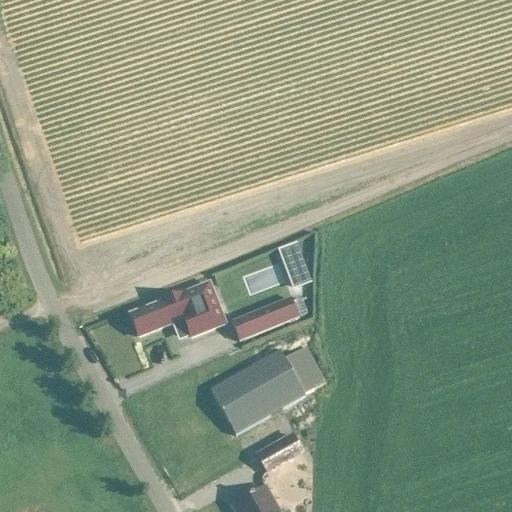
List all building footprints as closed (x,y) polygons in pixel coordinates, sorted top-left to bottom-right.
[(296,244),(278,252),(293,292),(312,285),(296,244)] [(192,339),(224,326),(209,287),(131,319),(139,339),(174,326),(180,342),(192,338),(192,339)] [(232,325),(239,343),(308,315),(302,300),(293,304),(292,301),(232,325)] [(228,381),(210,391),(237,438),(254,428),(306,398),(305,396),(326,384),(313,362),(307,350),(286,361),(280,352),(228,381)] [(309,454),(297,436),(263,455),(274,474),(309,454)] [(233,508),(233,509),(235,511),(288,511),(289,511),(288,511),(278,511),(266,489),(254,496),(253,495),(249,497),(250,498),(233,508)]
